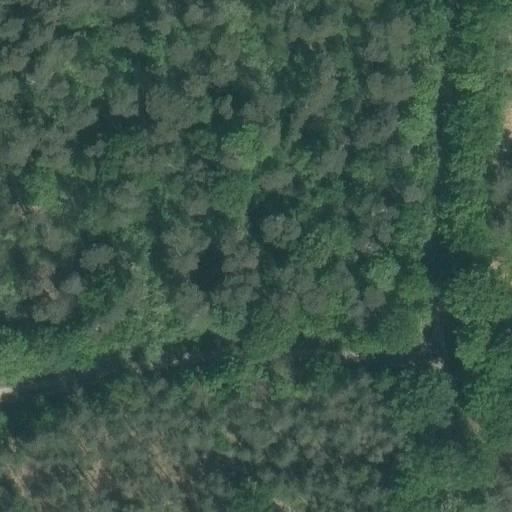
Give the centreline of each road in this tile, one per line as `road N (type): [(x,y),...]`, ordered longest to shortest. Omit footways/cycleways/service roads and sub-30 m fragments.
road 1 (track): [(431,363),(444,0)]
road 2 (track): [(425,511),(431,363)]
